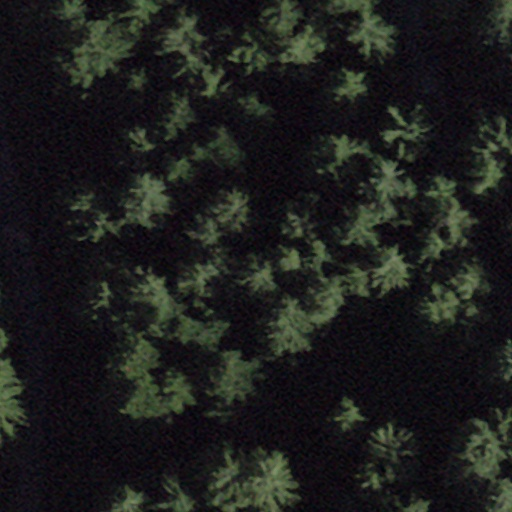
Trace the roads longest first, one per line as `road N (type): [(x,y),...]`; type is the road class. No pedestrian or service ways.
road 1 (track): [(11,0),(5,29),(80,419),(57,511)]
road 2 (track): [(424,0),(466,223),(511,302)]
